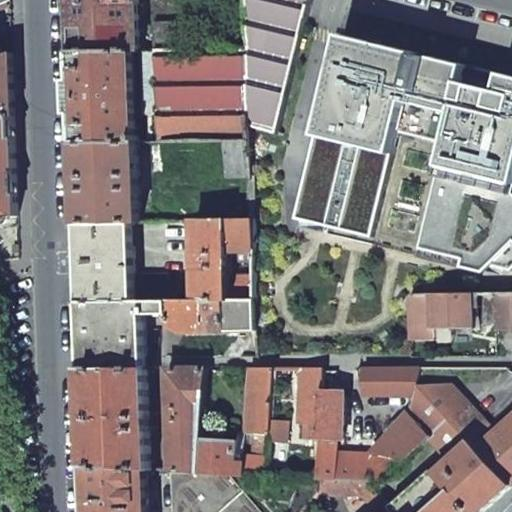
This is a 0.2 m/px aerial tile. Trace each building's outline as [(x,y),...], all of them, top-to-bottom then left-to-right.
[(71,0),(74,53),(135,52),(141,51),(139,0),(71,0)] [(247,0),(250,50),(251,50),(250,126),(278,134),(305,26),(311,0),(247,0)] [(194,50),(192,23),(154,23),(155,51),(157,51),(194,50)] [(511,76),(342,35),(297,214),(373,234),(402,130),(448,142),(420,247),(510,272),(511,269),(511,76)] [(157,51),(160,112),(138,113),(140,143),(198,142),(225,141),(250,140),(250,126),(251,50),(250,50),(194,50),(157,51)] [(75,98),(76,143),(140,143),(138,113),(135,52),(74,53),(75,98)] [(15,86),(14,55),(5,58),(0,59),(0,121),(16,116),(15,86)] [(18,167),(16,116),(0,121),(0,221),(19,217),(18,167)] [(225,141),(226,177),(251,177),(250,140),(225,141)] [(142,222),(140,143),(76,143),(78,183),(79,223),(135,222),(142,222)] [(257,250),(256,220),(196,221),(198,300),(257,300),(257,277),(234,277),(233,250),(257,250)] [(136,275),(135,222),(79,223),(81,262),(82,302),(137,301),(136,275)] [(171,301),(169,274),(136,275),(137,301),(171,301)] [(498,329),(511,328),(511,293),(504,294),(499,294),(498,323),(498,329)] [(499,294),(486,295),(486,322),(498,323),(499,294)] [(475,329),(475,295),(462,295),(411,296),(411,323),(411,339),(435,340),(435,329),(475,329)] [(259,327),(257,300),(198,300),(171,301),(137,301),(82,302),(83,335),(84,369),(148,369),(146,315),(172,314),(172,326),(185,333),(259,331),(259,327)] [(276,368),(253,368),(248,430),(251,432),(257,433),(255,458),(244,457),(242,475),(268,476),(276,368)] [(325,368),(302,368),(300,424),(305,425),(303,439),(321,440),(324,391),(325,368)] [(421,368),(361,368),(361,378),(366,378),(366,396),(414,397),(414,398),(418,386),(421,368)] [(151,470),(148,369),(84,369),(86,418),(88,468),(148,470),(151,470)] [(204,439),(210,369),(169,369),(172,471),(202,473),(204,439)] [(511,419),(497,433),(453,385),(418,386),(414,398),(411,412),(421,423),(433,436),(450,419),(472,442),(511,486),(511,419)] [(414,398),(414,397),(409,413),(400,424),(396,420),(387,431),(391,434),(373,454),(345,454),(346,399),(343,397),(341,397),(341,391),(324,391),(321,440),(321,478),(323,478),(366,481),(383,481),(389,476),(433,436),(421,423),(411,412),(414,398)] [(239,441),(204,439),(202,473),(230,474),(242,475),(244,457),(239,441)] [(484,511),(511,487),(511,486),(472,442),(438,474),(433,469),(405,495),(391,508),(394,511),(484,511)] [(149,511),(148,470),(88,468),(89,511),(149,511)] [(172,471),(173,511),(263,511),(230,474),(202,473),(172,471)] [(405,495),(389,476),(383,481),(366,481),(370,487),(391,508),(405,495)] [(370,487),(366,481),(323,478),(320,493),(345,497),(362,495),(370,487)]
